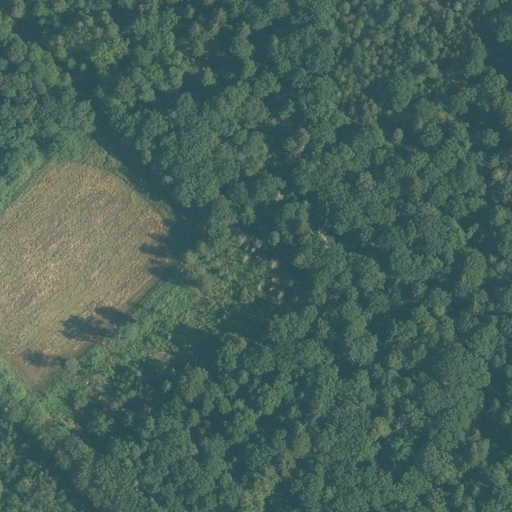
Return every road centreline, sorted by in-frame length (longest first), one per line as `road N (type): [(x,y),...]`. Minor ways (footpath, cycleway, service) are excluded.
road 1 (track): [(336,511),(311,0)]
road 2 (track): [(0,388),(129,511)]
